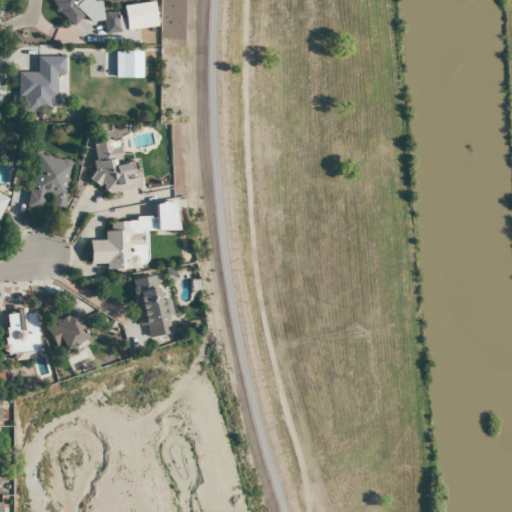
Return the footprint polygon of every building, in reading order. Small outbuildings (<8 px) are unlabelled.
[(52,0),(52,21),(78,21),(78,0),(52,0)] [(155,28),(153,3),(123,5),(125,29),(155,28)] [(121,33),(121,13),(102,13),(102,33),(121,33)] [(17,73),(17,97),(22,97),(22,113),(51,113),(51,99),(55,99),(55,75),(63,75),(63,57),(36,57),(36,73),(17,73)] [(71,162),(36,155),(26,207),(61,213),(71,162)] [(0,214),(8,198),(0,194),(0,214)] [(39,349),(34,312),(24,314),(24,310),(3,312),(8,353),(39,349)] [(47,325),(59,352),(86,340),(74,313),(47,325)]
